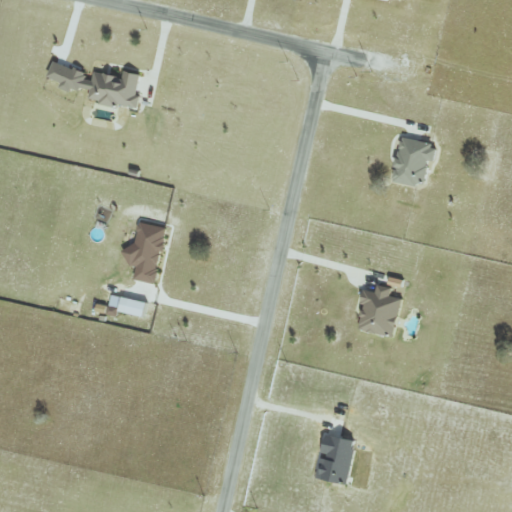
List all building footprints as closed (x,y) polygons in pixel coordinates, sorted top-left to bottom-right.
[(138,105),(140,73),(123,72),(123,74),(90,73),(90,67),(51,65),(50,79),(62,79),(61,88),(89,90),(89,102),(138,105)] [(403,137),(393,179),(424,186),(430,160),(434,161),(438,145),(403,137)] [(134,279),(155,284),(168,228),(137,221),(127,264),(137,267),(134,279)] [(404,299),(390,295),(392,289),(378,284),(376,292),(364,289),(360,303),(364,304),(358,327),(392,338),(404,299)] [(144,317),(147,302),(123,296),(119,311),(144,317)] [(358,442),(327,434),(316,477),(343,484),(345,475),(349,476),(358,442)]
